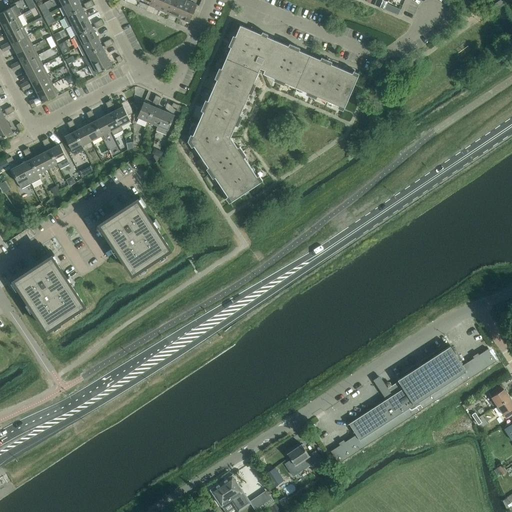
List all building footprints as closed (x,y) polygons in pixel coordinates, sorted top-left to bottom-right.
[(68,16),(74,12),(82,8),(77,0),(74,0),(63,6),(68,16)] [(151,0),(149,6),(159,10),(162,0),(151,0)] [(162,0),(159,10),(169,14),(174,0),(162,0)] [(184,0),(174,0),(169,14),(179,18),(186,1),(184,0)] [(381,0),(377,0),(375,5),(384,9),(386,4),(387,2),(381,0)] [(186,1),(179,18),(189,23),(196,5),(186,1)] [(0,21),(2,25),(18,17),(12,7),(0,13),(0,21)] [(68,27),(73,25),(87,18),(82,8),(74,12),(68,16),(63,18),(68,27)] [(18,17),(2,25),(7,35),(23,26),(18,17)] [(73,25),(78,35),(92,28),(87,18),(73,25)] [(231,202),(260,182),(230,137),(260,68),(264,70),(263,74),(344,108),(358,76),(296,49),(291,47),(240,25),(190,141),(231,202)] [(23,26),(7,35),(12,44),(27,36),(23,26)] [(73,37),(78,47),(97,37),(92,28),(78,35),(73,37)] [(27,36),(12,44),(17,54),(32,46),(27,36)] [(97,37),(78,47),(83,56),(87,54),(102,47),(97,37)] [(32,46),(17,54),(22,63),(37,55),(32,46)] [(102,47),(87,54),(92,64),(106,56),(102,47)] [(22,63),(27,73),(42,65),(37,55),(22,63)] [(106,56),(92,64),(88,66),(93,76),(111,66),(106,56)] [(27,73),(32,83),(47,74),(42,65),(27,73)] [(36,92),(52,84),(47,74),(32,83),(36,92)] [(52,84),(36,92),(42,102),(57,94),(52,84)] [(147,122),(154,107),(143,102),(137,117),(147,122)] [(113,112),(120,126),(130,121),(123,106),(113,112)] [(154,107),(147,122),(157,126),(164,111),(154,107)] [(164,111),(157,126),(158,126),(156,131),(166,135),(174,115),(164,111)] [(103,116),(111,131),(120,126),(113,112),(103,116)] [(94,121),(101,136),(111,131),(103,116),(94,121)] [(84,126),(91,141),(101,136),(94,121),(84,126)] [(8,123),(0,127),(0,139),(13,133),(8,123)] [(74,131),(82,146),(91,141),(84,126),(74,131)] [(82,146),(74,131),(64,136),(74,155),(84,150),(82,146)] [(111,143),(108,144),(113,156),(122,152),(119,145),(113,147),(111,143)] [(49,149),(57,164),(59,169),(69,164),(59,144),(49,149)] [(40,154),(47,169),(57,164),(49,149),(40,154)] [(47,169),(40,154),(30,159),(38,174),(47,169)] [(11,157),(6,159),(0,162),(0,170),(1,170),(2,173),(10,168),(8,163),(13,160),(11,157)] [(21,164),(31,184),(40,179),(38,174),(30,159),(21,164)] [(11,169),(21,189),(31,184),(21,164),(11,169)] [(0,184),(5,192),(11,188),(6,180),(0,183),(0,184)] [(137,199),(100,224),(132,273),(170,249),(137,199)] [(52,256),(14,280),(47,329),(84,305),(52,256)] [(460,361),(459,361),(449,346),(397,380),(398,381),(387,388),(391,396),(349,423),(356,435),(331,451),(339,463),(495,361),(487,349),(463,365),(460,361)] [(497,406),(509,398),(501,385),(488,394),(497,406)] [(505,419),(508,417),(511,414),(511,401),(509,398),(497,406),(503,415),(505,419)] [(312,466),(322,460),(315,451),(309,455),(301,444),(287,453),(295,465),(306,457),(312,466)] [(492,468),(491,469),(496,476),(500,472),(502,475),(507,472),(502,465),(505,459),(501,453),(496,456),(490,462),(492,468)] [(240,508),(249,502),(232,475),(210,490),(221,506),(230,500),(232,502),(234,500),(240,508)] [(511,511),(511,507),(511,506),(511,505),(511,504),(511,496),(508,499),(507,498),(502,501),(506,509),(507,508),(508,511),(511,511)] [(284,497),(278,501),(284,511),(291,508),(284,497)] [(254,500),(249,503),(255,511),(260,509),(254,500)] [(280,511),(274,501),(266,506),(269,511),(280,511)]
